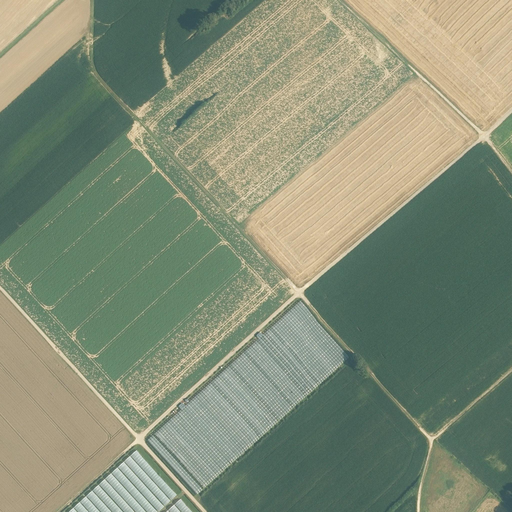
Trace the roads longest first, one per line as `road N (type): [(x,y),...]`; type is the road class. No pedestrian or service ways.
road 1 (track): [(96,0),(96,67),(301,298)]
road 2 (unclassified): [(301,298),(482,137)]
road 3 (unclassified): [(301,298),(139,442)]
road 4 (track): [(139,442),(0,289)]
road 5 (track): [(482,137),(339,0)]
road 6 (track): [(430,439),(301,298)]
road 7 (track): [(418,511),(430,439),(511,369)]
